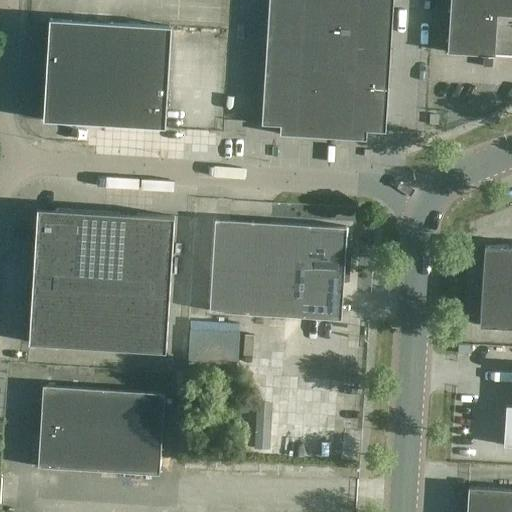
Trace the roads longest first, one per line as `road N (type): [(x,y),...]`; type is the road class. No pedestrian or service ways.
road 1 (unclassified): [(424,192),(0,163)]
road 2 (unclassified): [(403,511),(424,192)]
road 3 (unclassified): [(0,136),(10,0)]
